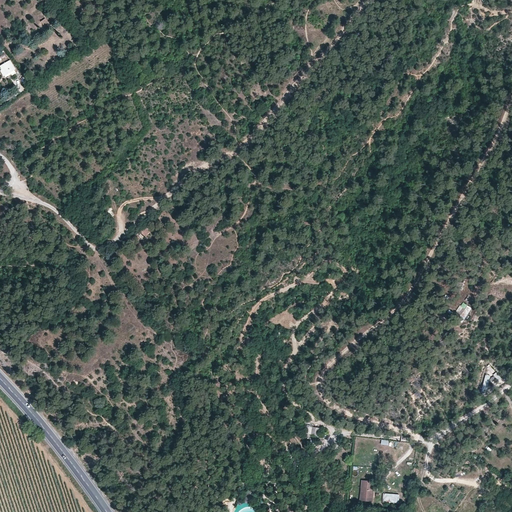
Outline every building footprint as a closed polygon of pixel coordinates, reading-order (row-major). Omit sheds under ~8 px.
[(47,28),(51,25),(47,18),(41,21),(47,28)] [(0,69),(4,76),(16,69),(11,60),(0,65),(0,69)] [(149,231),(146,228),(145,230),(143,228),(140,231),(145,237),(149,231)] [(466,318),(472,308),(468,305),(465,309),(461,306),(460,306),(456,312),(466,318)] [(496,372),(493,375),(498,380),(501,377),(496,372)] [(481,393),(486,394),(490,375),(486,374),(481,393)] [(318,436),(319,428),(309,426),(309,434),(318,436)] [(511,479),(511,476),(511,471),(502,469),(500,474),(511,479)] [(502,486),(502,485),(505,479),(497,476),(496,478),(493,477),(491,480),(502,486)] [(373,502),(375,482),(362,480),(360,500),(373,502)] [(399,500),(399,494),(385,493),(384,503),(399,503),(399,500)] [(450,505),(453,501),(447,496),(444,500),(450,505)]
